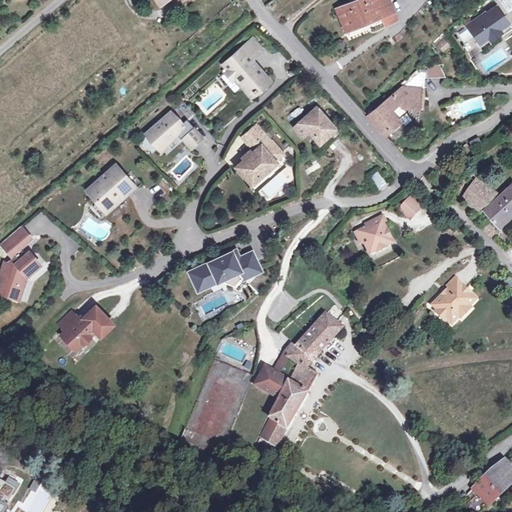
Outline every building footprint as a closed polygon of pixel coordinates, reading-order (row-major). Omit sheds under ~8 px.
[(377,0),(375,1),(374,0),(358,0),(337,9),(346,30),(381,15),(385,24),(395,19),(387,0),(377,0)] [(477,22),(471,27),(481,41),(489,35),(490,37),(500,31),(498,28),(506,22),(496,9),(486,16),(484,14),(475,20),(477,22)] [(511,29),(511,26),(508,21),(506,22),(498,28),(500,31),(503,36),(511,29)] [(474,32),(471,27),(461,34),(465,39),(474,32)] [(439,35),(432,42),(441,52),(449,45),(439,35)] [(251,42),(260,53),(266,48),(256,37),(251,42)] [(252,59),(260,53),(251,42),(225,64),(230,70),(226,73),(233,80),(236,77),(242,72),(247,77),(240,82),(251,94),(254,92),(255,93),(270,81),(258,67),(257,68),(253,62),(254,61),(252,59)] [(440,76),(439,64),(425,65),(426,77),(440,76)] [(236,77),(240,82),(247,77),(242,72),(236,77)] [(368,115),(366,116),(383,135),(390,128),(392,130),(394,131),(398,128),(398,125),(396,124),(398,121),(396,119),(405,112),(406,109),(420,112),(426,91),(406,86),(373,111),(371,109),(370,108),(367,110),(367,113),(368,115)] [(181,120),(191,116),(187,106),(177,110),(181,120)] [(320,141),(336,127),(319,109),(309,118),(307,116),(296,126),(303,134),(309,128),(320,141)] [(160,147),(177,133),(184,127),(172,113),(148,133),(160,147)] [(446,113),(440,116),(443,122),(449,119),(446,113)] [(275,161),(274,159),(282,152),(273,141),(272,142),(257,124),(245,136),(256,150),(252,154),(251,153),(245,158),(245,159),(239,165),(245,172),(244,174),(252,183),(276,162),(275,161)] [(320,141),(319,142),(325,149),(343,133),(337,126),(336,127),(320,141)] [(188,131),(184,127),(177,133),(178,134),(184,136),(188,131)] [(188,131),(184,136),(192,146),(202,138),(193,127),(188,131)] [(477,137),(468,142),(471,149),(481,144),(477,137)] [(471,149),(466,143),(459,149),(465,154),(471,149)] [(282,152),(274,159),(275,161),(283,153),(282,152)] [(454,168),(448,162),(444,166),(450,172),(454,168)] [(115,165),(89,189),(94,194),(98,191),(101,194),(97,198),(107,208),(133,185),(125,176),(115,165)] [(95,195),(89,200),(102,215),(125,194),(127,196),(143,182),(140,179),(132,170),(125,176),(133,185),(107,208),(97,198),(95,195)] [(372,175),(379,186),(386,181),(379,171),(372,175)] [(499,194),(476,178),(461,199),(480,212),(499,194)] [(511,218),(511,185),(485,210),(502,228),(511,218)] [(412,220),(423,210),(413,201),(403,211),(412,220)] [(384,221),(361,232),(372,255),(379,251),(380,253),(387,249),(387,248),(394,244),(384,221)] [(489,224),(483,229),(491,238),(497,232),(489,224)] [(23,287),(27,275),(36,267),(33,263),(34,257),(28,250),(24,255),(18,248),(31,237),(21,226),(1,244),(10,255),(12,253),(15,256),(12,259),(11,264),(5,261),(0,275),(0,278),(3,280),(0,288),(0,292),(16,298),(20,286),(23,287)] [(238,249),(232,252),(235,259),(241,256),(238,249)] [(258,264),(252,251),(241,256),(235,259),(232,252),(223,256),(202,265),(210,283),(222,277),(233,280),(231,285),(238,289),(247,280),(244,278),(258,264)] [(202,265),(190,271),(198,288),(210,283),(202,265)] [(450,291),(458,283),(455,279),(446,288),(450,291)] [(458,283),(450,291),(433,307),(439,313),(438,315),(445,322),(447,320),(453,325),(460,318),(462,320),(465,317),(468,316),(469,313),(471,310),(469,308),(476,301),(470,295),(468,297),(462,291),(464,289),(458,283)] [(115,322),(96,304),(81,318),(78,321),(70,313),(60,323),(66,329),(61,334),(76,349),(84,342),(85,343),(92,336),(91,335),(96,330),(101,335),(115,322)] [(73,310),(70,313),(78,321),(81,318),(73,310)] [(325,314),(319,320),(336,334),(342,328),(325,314)] [(289,353),(289,354),(298,361),(293,369),(295,370),(300,373),(305,366),(306,367),(336,334),(319,320),(296,345),(289,353)] [(289,353),(296,345),(293,343),(286,351),(289,353)] [(278,373),(289,354),(289,353),(286,351),(284,350),(274,369),(273,370),(278,373)] [(262,388),(273,370),(274,369),(267,365),(256,385),(262,388)] [(273,370),(262,388),(279,398),(260,438),(277,447),(287,429),(288,429),(308,394),(307,393),(317,374),(308,368),(304,375),(298,385),(290,380),(278,373),(273,370)] [(304,375),(300,373),(295,370),(290,380),(298,385),(304,375)] [(495,502),(511,487),(511,460),(511,459),(480,486),(495,502)] [(0,511),(5,511),(9,507),(4,501),(6,497),(10,499),(21,485),(8,477),(6,482),(0,478),(0,511)] [(29,489),(36,493),(41,483),(34,479),(29,489)] [(43,511),(51,496),(38,490),(26,511),(43,511)]
